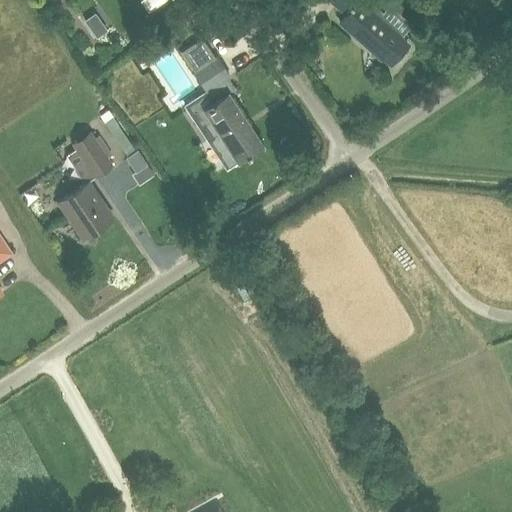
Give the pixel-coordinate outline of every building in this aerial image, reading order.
[(399,38),(401,36),(359,0),(328,0),(345,15),(339,22),(381,59),(382,57),(390,65),(407,46),(399,38)] [(214,56),(192,70),(205,90),(203,92),(211,103),(201,109),(209,121),(203,125),(211,137),(207,140),(225,168),(244,155),(245,157),(263,146),(227,92),(231,90),(224,79),(228,76),(214,56)] [(71,142),(94,177),(113,164),(90,130),(71,142)] [(38,177),(30,182),(45,203),(57,195),(50,185),(46,188),(38,177)] [(87,181),(57,201),(81,238),(111,218),(87,181)] [(0,257),(8,252),(0,239),(0,257)]
